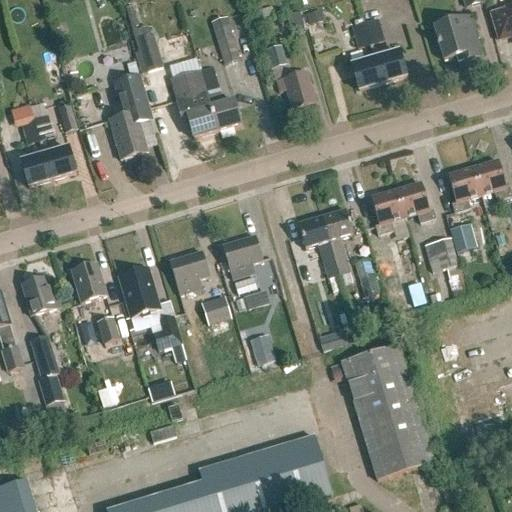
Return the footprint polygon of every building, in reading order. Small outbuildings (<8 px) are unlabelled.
[(461,0),(465,12),(484,7),(482,0),(461,0)] [(499,44),(511,39),(511,8),(491,15),(499,44)] [(272,9),(251,16),(253,24),(274,17),(272,9)] [(321,19),(309,23),(313,37),(326,33),(321,19)] [(482,60),(471,20),(434,30),(438,45),(437,45),(438,49),(440,49),(444,65),(463,59),(464,65),(482,60)] [(253,40),(271,35),(267,21),(249,27),(253,40)] [(224,69),(240,64),(228,22),(212,26),(224,69)] [(365,27),(372,49),(384,45),(378,23),(365,27)] [(357,53),(372,49),(365,27),(351,31),(357,53)] [(155,40),(148,42),(145,31),(132,35),(138,55),(135,56),(142,78),(147,76),(164,71),(155,40)] [(273,73),(277,85),(280,96),(286,95),(292,114),(317,107),(307,76),(291,80),(287,69),(283,54),(268,58),(271,73),(273,73)] [(399,55),(376,62),(383,88),(407,81),(399,55)] [(359,95),(383,88),(376,62),(352,69),(359,95)] [(213,72),(198,76),(202,90),(205,89),(206,95),(204,96),(206,103),(208,102),(207,96),(219,92),(213,72)] [(202,90),(198,76),(171,84),(182,121),(188,120),(194,143),(218,136),(211,110),(211,111),(208,102),(206,103),(204,96),(206,95),(205,89),(202,90)] [(113,86),(123,120),(110,124),(121,164),(148,156),(139,127),(152,123),(139,78),(113,86)] [(234,104),(211,110),(218,136),(242,129),(234,104)] [(32,111),(41,144),(53,141),(44,108),(32,111)] [(71,109),(59,112),(66,136),(78,133),(71,109)] [(41,144),(32,111),(12,116),(16,129),(22,128),(27,148),(41,144)] [(69,152),(45,158),(53,184),(76,177),(69,152)] [(29,191),(53,184),(45,158),(22,165),(29,191)] [(511,200),(511,197),(510,190),(506,191),(499,168),(474,176),(482,201),(495,197),(497,205),(511,200)] [(451,207),(455,218),(471,213),(469,205),(482,201),(474,176),(449,183),(456,205),(451,207)] [(436,223),(433,212),(429,214),(422,191),(398,199),(405,223),(418,219),(420,227),(436,223)] [(375,230),(378,240),(395,235),(392,226),(405,223),(398,199),(373,206),(379,228),(375,230)] [(346,214),(322,221),(340,280),(351,277),(341,243),(354,239),(346,214)] [(340,280),(322,221),(298,228),(306,253),(320,249),(330,283),(337,281),(340,280)] [(451,233),(457,254),(471,250),(465,229),(451,233)] [(263,265),(256,241),(223,251),(233,284),(255,277),(253,268),(263,265)] [(451,242),(425,249),(432,276),(459,269),(451,242)] [(169,266),(180,300),(191,297),(203,293),(200,284),(210,281),(203,256),(169,266)] [(356,266),(366,300),(379,296),(369,262),(356,266)] [(107,301),(97,267),(72,274),(82,308),(107,301)] [(446,273),(454,301),(469,297),(461,269),(446,273)] [(160,314),(148,273),(119,281),(131,322),(160,314)] [(337,281),(330,283),(334,298),(341,296),(337,281)] [(52,301),(46,282),(22,289),(31,320),(50,315),(50,317),(54,316),(53,314),(62,311),(58,299),(52,301)] [(414,311),(426,308),(421,287),(408,290),(414,311)] [(266,294),(244,300),(248,314),(270,308),(266,294)] [(1,295),(0,295),(0,342),(3,354),(16,350),(10,329),(11,329),(1,295)] [(225,300),(202,307),(208,330),(232,322),(225,300)] [(103,348),(110,346),(111,346),(120,343),(114,321),(97,326),(103,348)] [(186,363),(181,348),(182,348),(174,322),(160,326),(163,336),(154,338),(159,355),(171,351),(176,366),(186,363)] [(249,343),(257,369),(276,363),(268,337),(249,343)] [(48,339),(30,344),(41,382),(42,383),(57,378),(60,377),(48,339)] [(327,339),(319,342),(323,356),(331,353),(327,339)] [(2,355),(1,355),(7,377),(16,374),(24,372),(18,350),(16,350),(3,354),(2,355)] [(377,484),(434,467),(399,350),(342,367),(377,484)] [(42,383),(38,384),(53,432),(69,427),(62,405),(65,404),(57,378),(42,383)] [(113,386),(98,391),(104,407),(119,402),(113,386)] [(147,393),(151,407),(175,399),(171,386),(147,393)] [(171,426),(182,423),(178,409),(168,412),(171,426)] [(153,448),(176,441),(173,429),(150,436),(153,448)] [(202,485),(110,511),(287,511),(331,499),(315,441),(199,475),(202,485)] [(0,493),(0,511),(35,511),(28,485),(0,493)] [(465,490),(445,496),(448,507),(468,501),(465,490)]
